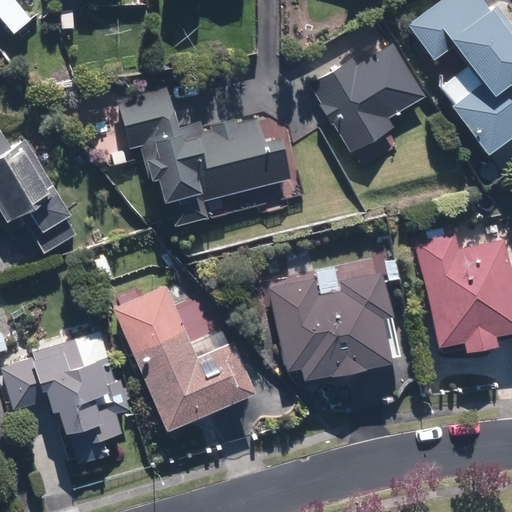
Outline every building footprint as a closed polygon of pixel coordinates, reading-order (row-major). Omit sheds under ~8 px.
[(511,5),(508,0),(444,0),(405,30),(493,147),(511,132),(511,5)] [(313,89),(346,144),(419,99),(387,45),(313,89)] [(149,147),(167,214),(295,180),(277,110),(187,133),(176,89),(120,103),(133,151),(149,147)] [(9,119),(0,124),(0,199),(34,251),(78,223),(9,119)] [(511,256),(503,219),(422,238),(449,352),(511,337),(511,256)] [(274,285),(292,375),(390,357),(373,266),(274,285)] [(171,281),(119,306),(174,421),(253,383),(234,344),(207,357),(171,281)] [(45,350),(3,363),(16,405),(57,392),(59,400),(66,397),(74,420),(71,421),(83,456),(114,446),(109,429),(125,424),(118,404),(131,400),(122,373),(118,375),(103,328),(44,347),(45,350)]
